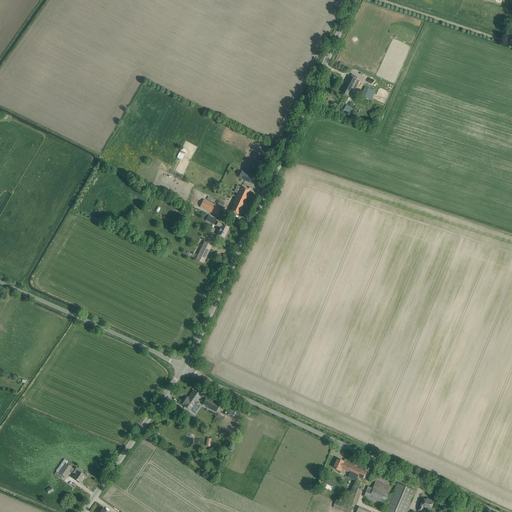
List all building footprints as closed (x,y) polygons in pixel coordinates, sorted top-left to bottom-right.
[(350,76),(342,93),(349,96),(353,87),(355,88),(359,81),(356,79),(357,77),(352,75),(351,77),(350,76)] [(371,100),(374,91),(364,87),(360,96),(371,100)] [(355,109),(347,105),(344,110),(352,114),(355,109)] [(242,172),(239,178),(252,184),(254,178),(242,172)] [(243,203),(249,191),(241,186),(235,199),(243,203)] [(238,215),(243,203),(235,199),(232,205),(233,205),(231,211),(238,215)] [(221,209),(216,206),(203,200),(200,207),(218,216),(221,209)] [(216,206),(221,209),(224,203),(219,200),(219,201),(217,200),(216,203),(218,203),(216,206)] [(224,238),(229,227),(222,224),(218,222),(216,225),(220,227),(217,235),(224,238)] [(203,263),(212,245),(204,242),(196,260),(203,263)] [(188,398),(189,399),(188,400),(187,400),(186,400),(185,400),(185,401),(184,402),(184,407),(187,408),(190,410),(201,395),(194,391),(188,398)] [(220,404),(206,398),(203,405),(216,412),(220,404)] [(60,477),(62,475),(65,477),(69,471),(75,475),(73,478),(79,482),(84,476),(81,474),(83,472),(76,467),(74,469),(66,463),(68,461),(64,459),(56,471),(54,474),(60,477)] [(336,463),(334,468),(339,471),(340,469),(350,473),(358,477),(363,479),(364,477),(366,472),(344,462),(338,459),(336,463)] [(385,507),(387,507),(385,511),(406,511),(416,491),(397,483),(388,505),(386,504),(390,495),(388,495),(393,481),(374,473),(372,480),(376,482),(373,488),(368,486),(364,496),(367,498),(366,501),(384,509),(385,507)] [(330,478),(327,484),(333,486),(336,481),(330,478)] [(333,507),(345,511),(350,511),(353,507),(354,508),(362,489),(363,490),(364,486),(362,485),(362,483),(358,481),(348,505),(336,500),(333,507)] [(426,500),(423,499),(418,511),(421,511),(423,508),(431,511),(434,502),(427,498),(426,500)]
